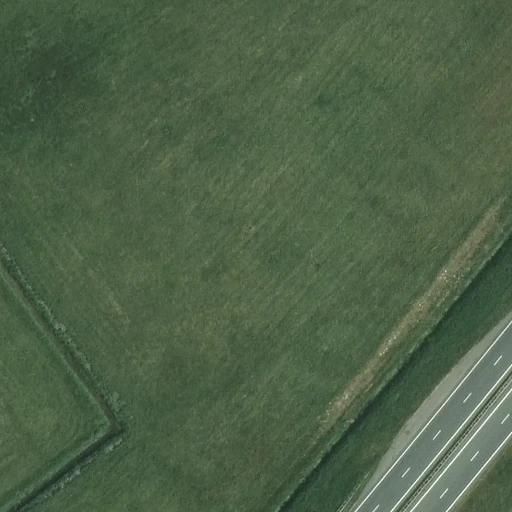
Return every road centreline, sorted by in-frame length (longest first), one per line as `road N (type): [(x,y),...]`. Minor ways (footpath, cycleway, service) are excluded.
road 1 (trunk): [(511,343),(374,511)]
road 2 (trunk): [(429,511),(511,410)]
